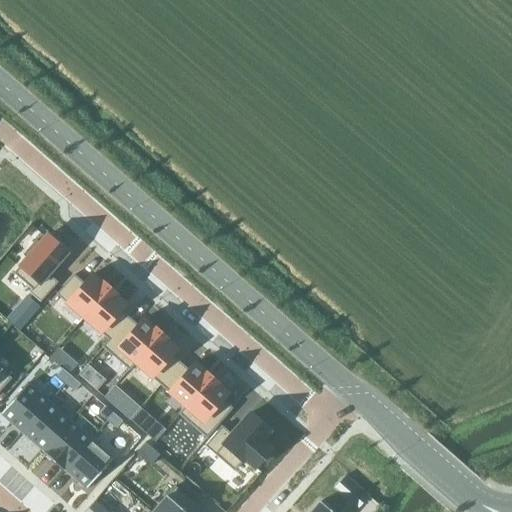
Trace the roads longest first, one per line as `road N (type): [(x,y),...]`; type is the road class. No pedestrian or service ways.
road 1 (unclassified): [(0,84),(347,389)]
road 2 (residential): [(0,132),(325,417)]
road 3 (unclassified): [(347,389),(493,511)]
road 4 (residential): [(325,417),(246,511)]
